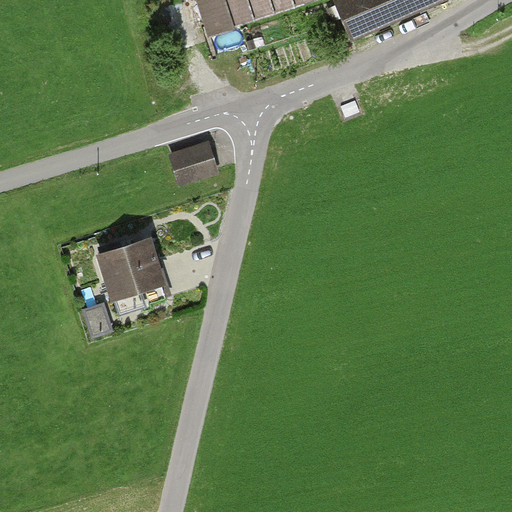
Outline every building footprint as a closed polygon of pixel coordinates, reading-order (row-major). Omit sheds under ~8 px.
[(199,0),(211,36),(322,0),(199,0)] [(359,47),(464,0),(347,0),(340,4),(359,47)] [(358,97),(344,103),(350,116),(363,110),(358,97)] [(201,152),(175,159),(183,190),(224,179),(215,148),(201,152)] [(160,242),(101,260),(117,316),(176,299),(160,242)]
